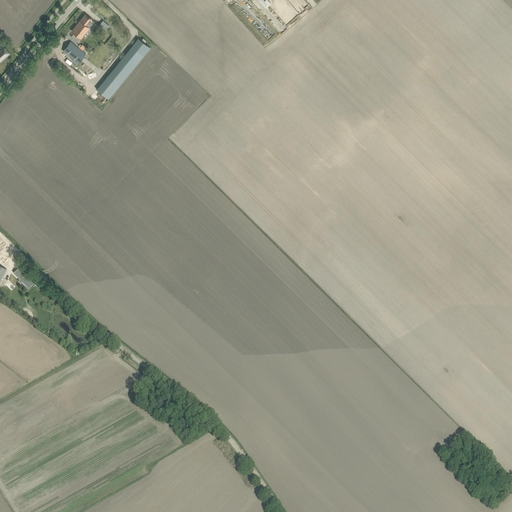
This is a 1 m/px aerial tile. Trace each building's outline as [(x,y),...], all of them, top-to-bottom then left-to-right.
[(72,31),(75,34),(81,38),(94,21),(85,14),(72,31)] [(138,37),(96,89),(108,99),(150,48),(138,37)] [(70,41),(63,51),(78,63),(86,54),(70,41)] [(0,62),(10,53),(3,45),(0,48),(0,62)] [(0,245),(0,259),(4,263),(11,256),(0,245)] [(35,281),(20,266),(13,272),(28,288),(35,281)]
